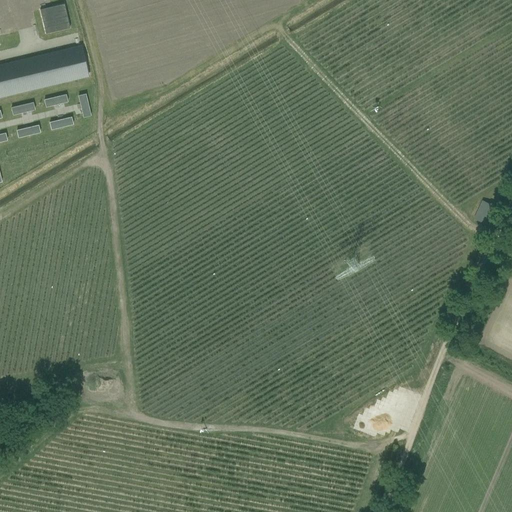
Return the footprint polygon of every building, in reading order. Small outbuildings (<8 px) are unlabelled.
[(70,28),(64,4),(40,9),(45,33),(70,28)] [(0,96),(87,75),(81,47),(0,66),(0,96)] [(85,94),(78,96),(83,118),(91,116),(85,94)] [(66,95),(44,100),(46,107),(67,102),(66,95)] [(33,103),(11,108),(13,115),(35,110),(33,103)] [(71,117),(49,123),(51,130),(73,125),(71,117)] [(38,125),(16,130),(18,138),(40,133),(38,125)] [(474,218),(488,224),(495,205),(482,199),(474,218)]
